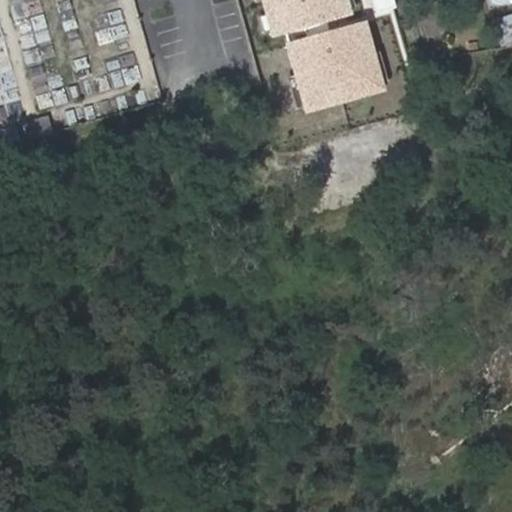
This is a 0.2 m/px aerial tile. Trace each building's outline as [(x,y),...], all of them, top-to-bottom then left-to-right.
[(349,0),(261,0),(271,35),(353,13),(349,0)] [(503,46),(511,45),(511,16),(496,22),(503,46)] [(369,23),(285,46),(304,113),(387,90),(369,23)] [(256,59),(267,56),(260,28),(249,31),(256,59)] [(27,137),(50,130),(46,117),(23,123),(27,137)]
